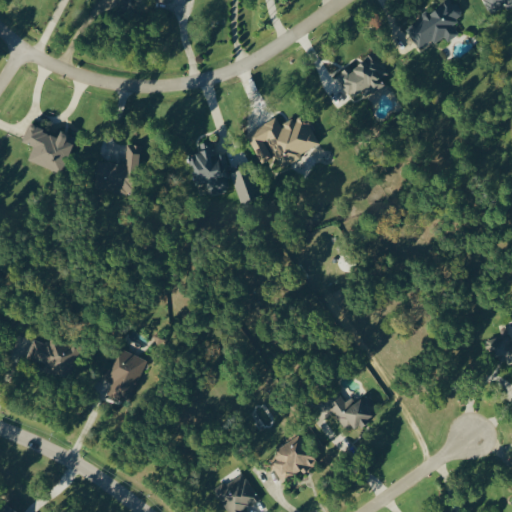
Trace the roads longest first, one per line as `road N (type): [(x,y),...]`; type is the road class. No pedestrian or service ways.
road 1 (residential): [(343,0),(236,69),(163,87),(75,77),(42,65),(0,31)]
road 2 (residential): [(142,511),(71,462),(0,429)]
road 3 (residential): [(361,511),(469,438)]
